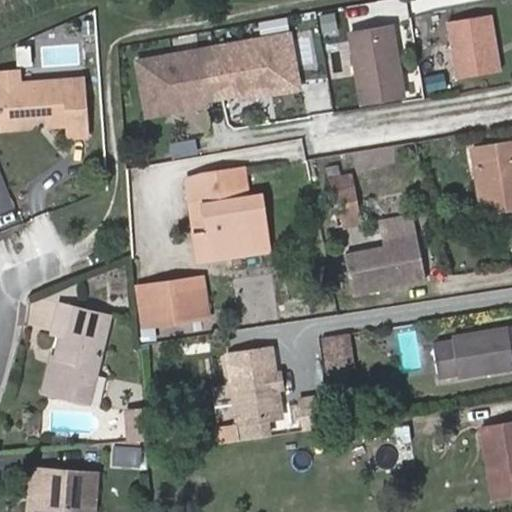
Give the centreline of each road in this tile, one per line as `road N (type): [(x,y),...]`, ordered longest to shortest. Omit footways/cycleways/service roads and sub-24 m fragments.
road 1 (unknown): [(511,110),(215,163)]
road 2 (residential): [(0,392),(28,293),(98,245)]
